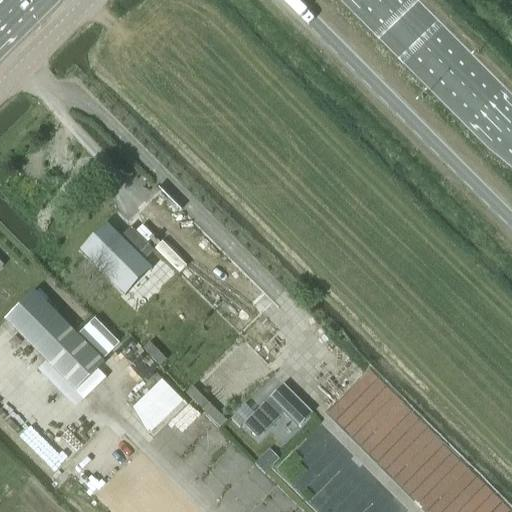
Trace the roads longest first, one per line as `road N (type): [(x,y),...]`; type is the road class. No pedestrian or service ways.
road 1 (secondary): [(289,0),(511,223)]
road 2 (secondary): [(511,141),(376,0)]
road 3 (track): [(414,511),(318,415)]
road 4 (track): [(119,421),(210,511)]
road 5 (unclassified): [(0,87),(88,0)]
